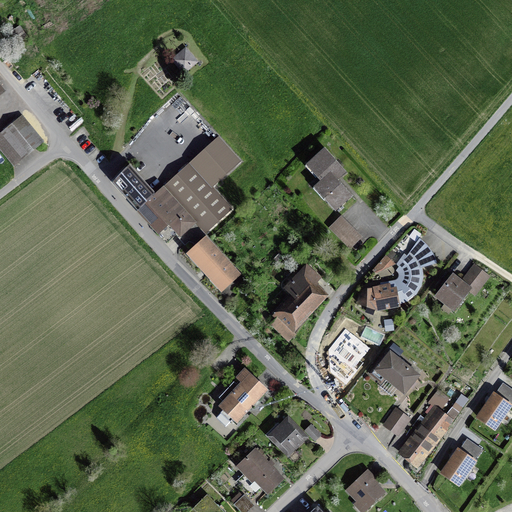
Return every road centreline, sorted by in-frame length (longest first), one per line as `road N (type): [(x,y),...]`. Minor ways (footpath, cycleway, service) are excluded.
road 1 (residential): [(324,411),(309,358),(328,309),(511,98)]
road 2 (residential): [(70,142),(183,275),(324,411)]
road 3 (residential): [(417,493),(511,355)]
road 4 (track): [(511,280),(414,210)]
